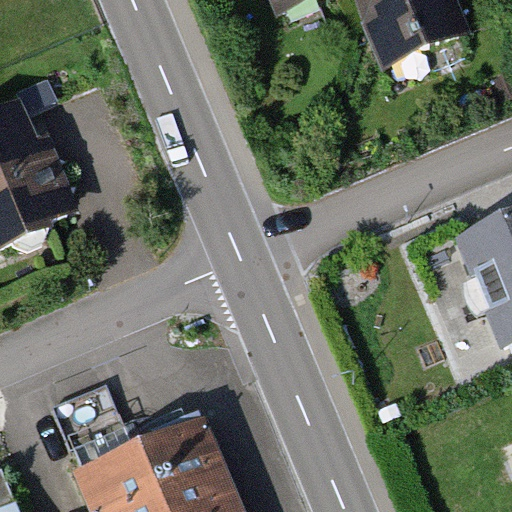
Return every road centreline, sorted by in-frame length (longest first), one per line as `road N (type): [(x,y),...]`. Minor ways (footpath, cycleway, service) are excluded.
road 1 (residential): [(511,150),(245,262)]
road 2 (tertiary): [(135,0),(245,262)]
road 3 (tertiary): [(245,262),(349,511)]
road 4 (residential): [(245,262),(0,364)]
